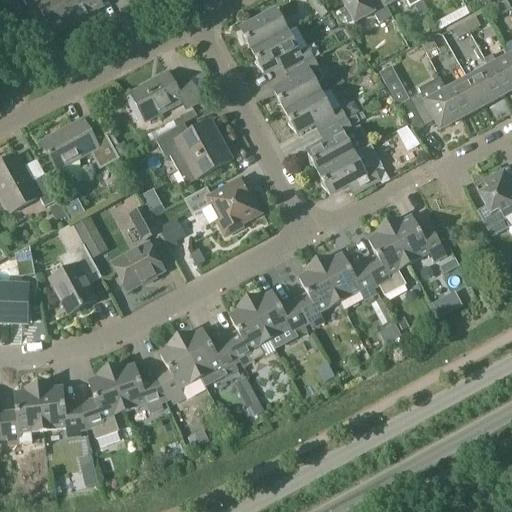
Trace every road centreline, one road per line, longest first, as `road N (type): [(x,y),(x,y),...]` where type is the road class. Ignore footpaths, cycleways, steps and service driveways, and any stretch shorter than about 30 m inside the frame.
road 1 (residential): [(0,360),(61,354),(119,335),(312,240)]
road 2 (primary): [(511,363),(238,511)]
road 3 (residential): [(312,240),(195,28)]
road 4 (residential): [(312,240),(511,132)]
road 5 (residential): [(0,132),(195,28)]
road 6 (primary): [(332,511),(511,415)]
